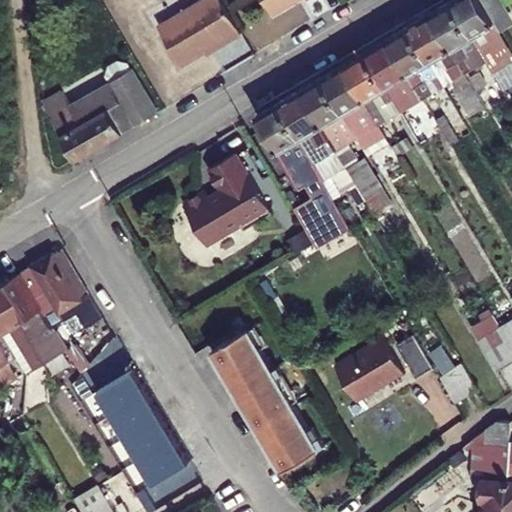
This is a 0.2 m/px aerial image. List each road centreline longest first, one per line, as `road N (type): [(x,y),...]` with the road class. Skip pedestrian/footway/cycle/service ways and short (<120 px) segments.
road 1 (residential): [(400,0),(69,195)]
road 2 (residential): [(275,511),(175,375),(69,195)]
